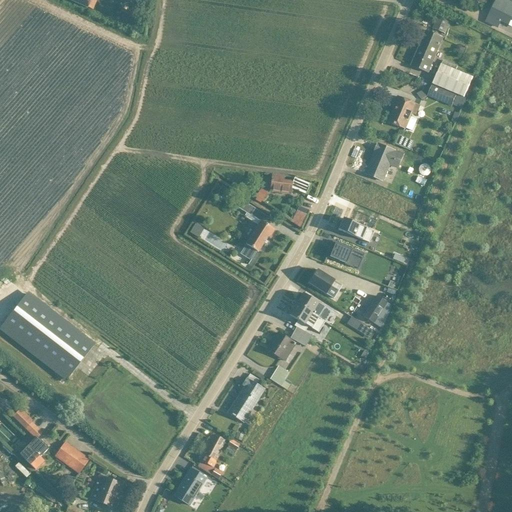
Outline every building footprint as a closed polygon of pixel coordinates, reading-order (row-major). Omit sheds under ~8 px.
[(511,33),(511,2),(507,0),(495,0),(485,20),(511,33)] [(410,64),(428,72),(443,39),(424,31),(410,64)] [(469,74),(442,64),(435,83),(462,93),(469,74)] [(418,104),(398,96),(387,123),(407,131),(418,104)] [(399,170),(406,154),(377,142),(364,172),(385,181),(391,166),(399,170)] [(291,190),(303,195),(309,185),(292,176),(269,174),(269,193),(290,195),(291,190)] [(246,190),(239,198),(256,215),(264,207),(246,190)] [(298,201),(293,216),(303,219),(308,204),(298,201)] [(374,232),(343,219),(338,230),(369,243),(374,232)] [(246,245),(258,252),(272,229),(260,222),(246,245)] [(352,269),(359,254),(334,243),(327,257),(352,269)] [(341,280),(344,274),(336,270),(333,276),(341,280)] [(317,272),(309,284),(326,294),(331,286),(339,291),(341,286),(317,272)] [(363,307),(376,316),(391,292),(378,284),(363,307)] [(26,294),(0,327),(0,328),(67,380),(94,346),(26,294)] [(302,294),(296,305),(324,323),(331,312),(302,294)] [(324,323),(296,305),(289,316),(297,321),(294,326),(304,333),(308,326),(318,333),(324,323)] [(264,350),(284,362),(295,342),(275,331),(264,350)] [(242,424),(265,390),(247,378),(224,413),(242,424)] [(21,410),(13,417),(36,440),(42,433),(31,422),(32,421),(21,410)] [(231,432),(229,436),(238,441),(240,437),(231,432)] [(196,462),(213,470),(225,442),(209,435),(196,462)] [(19,455),(36,471),(44,462),(40,458),(48,449),(38,439),(30,447),(28,446),(19,455)] [(90,460),(67,442),(58,454),(81,472),(90,460)] [(172,495),(189,507),(207,479),(190,468),(172,495)] [(89,500),(110,507),(119,484),(98,476),(89,500)] [(0,511),(35,511),(13,495),(0,511)]
